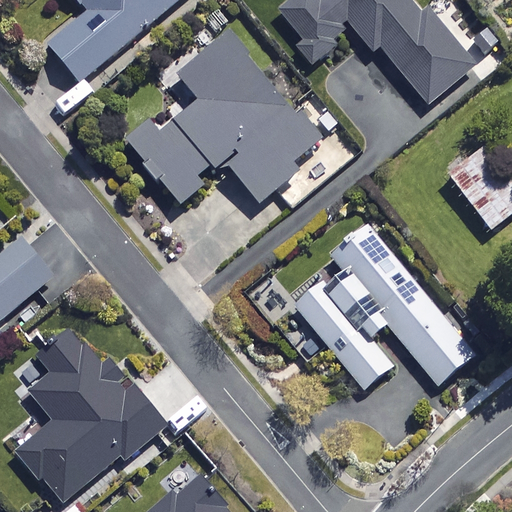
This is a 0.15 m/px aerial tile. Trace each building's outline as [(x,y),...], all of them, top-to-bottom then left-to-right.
[(75,0),(87,14),(48,47),(82,87),(183,0),(75,0)] [(296,0),(279,14),(303,43),(297,48),(313,68),(355,33),(373,55),(380,50),(428,107),(475,68),(428,12),(422,18),(406,0),(296,0)] [(299,181),(291,171),(322,147),(233,35),(180,77),(201,104),(165,132),(153,118),(128,137),(185,208),(208,191),(199,180),(215,167),(225,179),(233,173),(263,210),(299,181)] [(511,216),(511,187),(483,151),(448,179),(492,233),(511,216)] [(477,357),(371,225),(330,257),(348,280),(329,296),(321,287),(295,308),(364,393),(393,369),(371,341),(389,327),(438,388),(477,357)] [(0,323),(53,279),(22,242),(0,260),(0,323)] [(29,397),(53,423),(14,458),(40,486),(43,484),(65,508),(120,458),(126,465),(168,427),(110,364),(104,369),(71,333),(38,362),(52,377),(29,397)] [(153,511),(225,511),(198,481),(180,497),(175,492),(153,511)]
